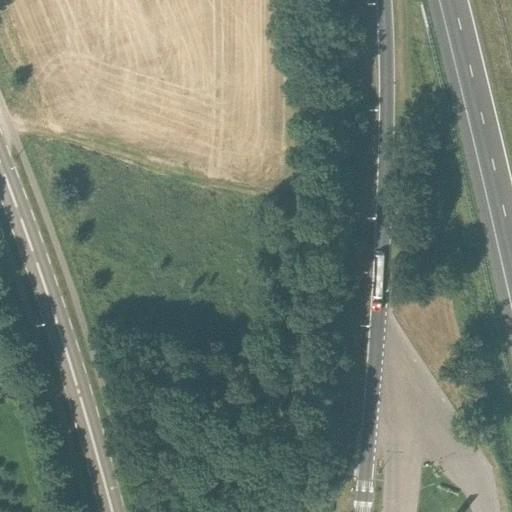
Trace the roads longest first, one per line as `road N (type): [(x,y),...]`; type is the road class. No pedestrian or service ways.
road 1 (secondary): [(109,511),(0,177)]
road 2 (motorway): [(382,0),(377,314)]
road 3 (motorway): [(448,0),(511,250)]
